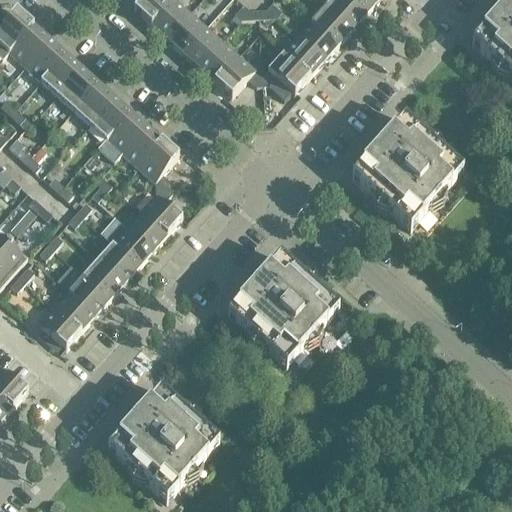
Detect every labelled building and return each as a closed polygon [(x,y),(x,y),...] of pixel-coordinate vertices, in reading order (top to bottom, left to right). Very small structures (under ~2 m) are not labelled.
[(146,0),(133,15),(150,30),(174,3),(170,0),(146,0)] [(367,18),(347,0),(334,0),(326,10),(353,34),(367,18)] [(381,2),(379,0),(347,0),(367,18),(381,2)] [(511,85),(511,2),(471,49),(511,85)] [(174,3),(150,30),(166,44),(190,17),(174,3)] [(282,16),(272,8),(266,14),(265,14),(275,23),(276,23),(282,16)] [(241,25),(250,15),(243,9),(234,19),(241,25)] [(353,34),(326,10),(311,26),(338,50),(353,34)] [(275,23),(265,14),(258,15),(258,24),(275,23)] [(0,32),(0,49),(8,57),(32,30),(16,15),(0,32)] [(258,24),(258,15),(250,15),(241,25),(258,24)] [(190,17),(166,44),(182,59),(206,32),(190,17)] [(338,50),(311,26),(297,42),(324,66),(338,50)] [(32,30),(8,57),(24,72),(49,45),(32,30)] [(206,32),(182,59),(198,73),(222,46),(206,32)] [(324,66),(297,42),(282,58),(309,82),(324,66)] [(49,45),(24,72),(41,86),(65,59),(49,45)] [(222,46),(198,73),(214,88),(239,61),(222,46)] [(309,82),(282,58),(267,75),(261,76),(262,91),(268,91),(275,82),(294,99),(309,82)] [(65,59),(41,86),(57,101),(81,74),(65,59)] [(239,61),(214,88),(231,103),(248,84),(257,91),(262,91),(261,76),(255,76),(239,61)] [(81,74),(57,101),(73,115),(97,88),(81,74)] [(97,88),(73,115),(89,130),(113,103),(97,88)] [(113,103),(89,130),(105,144),(129,117),(113,103)] [(0,111),(10,120),(16,114),(6,105),(0,111)] [(10,120),(19,128),(25,122),(16,114),(10,120)] [(129,117),(105,144),(122,159),(146,132),(129,117)] [(351,183),(370,199),(410,235),(463,177),(404,124),(351,183)] [(146,132),(122,159),(138,173),(162,146),(146,132)] [(162,146),(138,173),(155,188),(155,194),(170,193),(170,188),(162,180),(179,161),(162,146)] [(25,168),(31,162),(22,153),(16,160),(25,168)] [(25,168),(35,177),(41,170),(31,162),(25,168)] [(0,184),(5,189),(11,183),(2,175),(0,176),(0,184)] [(95,188),(100,192),(106,197),(112,191),(101,181),(95,188)] [(58,197),(64,191),(54,182),(48,189),(58,197)] [(14,198),(20,191),(11,183),(5,189),(14,198)] [(58,197),(67,206),(73,199),(64,191),(58,197)] [(100,192),(91,201),(97,207),(106,197),(100,192)] [(155,200),(140,217),(167,241),(182,224),(163,207),(171,199),(170,193),(155,194),(155,200)] [(47,226),(52,220),(34,203),(28,210),(47,226)] [(76,218),(83,224),(91,214),(85,208),(76,218)] [(167,241),(140,217),(126,233),(152,257),(167,241)] [(76,218),(68,227),(74,233),(83,224),(76,218)] [(152,257),(126,233),(111,249),(138,273),(152,257)] [(66,245),(70,241),(64,236),(61,239),(66,245)] [(0,238),(0,260),(11,248),(0,238)] [(63,246),(56,240),(47,250),(54,256),(63,246)] [(11,248),(0,260),(0,294),(27,263),(11,248)] [(138,273),(111,249),(97,265),(124,289),(138,273)] [(54,256),(47,250),(39,259),(46,265),(54,256)] [(280,262),(278,264),(227,321),(286,374),(338,315),(280,262)] [(124,289),(97,265),(82,281),(109,305),(124,289)] [(34,278),(27,272),(18,282),(25,288),(34,278)] [(109,305),(82,281),(68,298),(95,322),(109,305)] [(25,288),(18,282),(10,291),(17,297),(25,288)] [(95,322),(68,298),(53,314),(80,338),(95,322)] [(80,338),(53,314),(38,331),(65,355),(80,338)] [(1,372),(0,373),(0,401),(13,413),(28,396),(1,372)] [(160,396),(159,397),(107,455),(166,508),(219,449),(160,396)] [(0,427),(13,413),(0,401),(0,427)]
